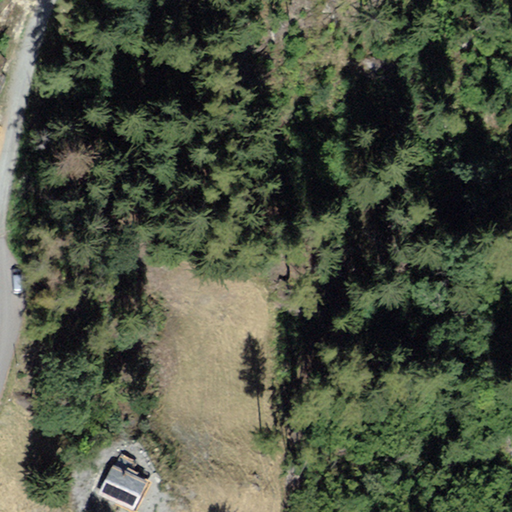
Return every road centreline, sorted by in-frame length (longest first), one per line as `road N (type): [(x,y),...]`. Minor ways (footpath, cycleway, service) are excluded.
road 1 (unclassified): [(0,210),(27,69),(53,0)]
road 2 (unclassified): [(0,376),(0,225)]
